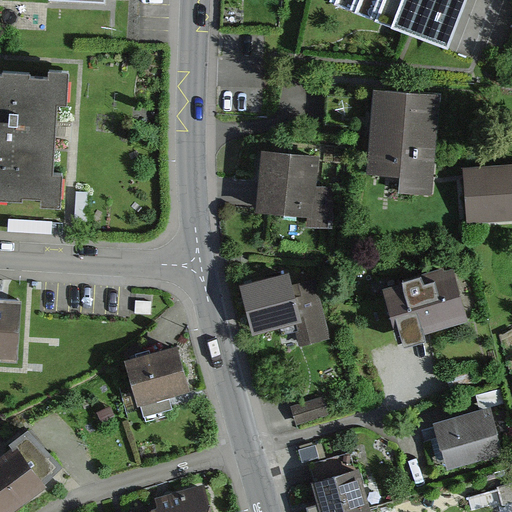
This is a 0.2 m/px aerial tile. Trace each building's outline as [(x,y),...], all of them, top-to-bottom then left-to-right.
[(337,0),(335,6),(453,50),(471,0),(337,0)] [(73,75),(0,69),(0,194),(64,200),(73,75)] [(440,89),(376,85),(371,164),(409,166),(408,185),(434,186),(440,89)] [(316,160),(267,156),(263,213),(311,216),(310,230),(329,231),(331,194),(314,193),(316,160)] [(511,168),(467,170),(470,217),(511,215),(511,168)] [(453,262),(382,281),(393,321),(399,320),(404,336),(426,330),(425,326),(468,315),(453,262)] [(290,267),(239,279),(252,330),(293,320),(299,345),(331,337),(316,276),(294,282),(290,267)] [(27,310),(0,307),(0,360),(23,362),(27,310)] [(188,353),(141,367),(154,409),(201,394),(188,353)] [(322,401),(294,404),(297,421),(324,417),(322,401)] [(490,402),(433,416),(445,464),(502,449),(490,402)] [(22,511),(66,473),(34,438),(0,468),(0,505),(5,511),(22,511)] [(344,458),(314,467),(327,511),(375,511),(364,473),(350,477),(344,458)] [(222,511),(216,487),(170,499),(173,511),(222,511)]
